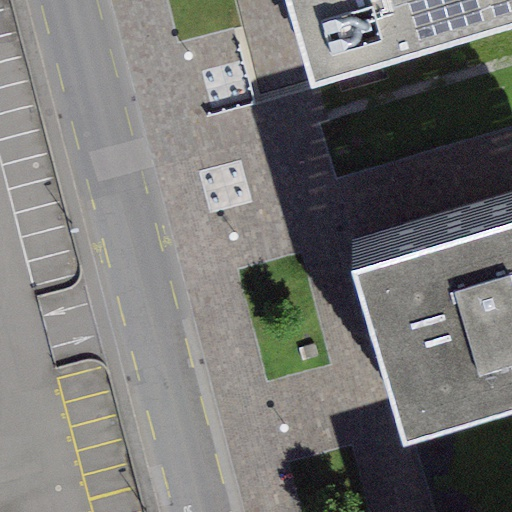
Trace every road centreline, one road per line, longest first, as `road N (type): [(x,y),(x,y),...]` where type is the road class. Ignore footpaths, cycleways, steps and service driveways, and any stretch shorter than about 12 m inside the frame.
road 1 (residential): [(198,511),(64,0)]
road 2 (unknown): [(145,310),(16,338),(0,275)]
